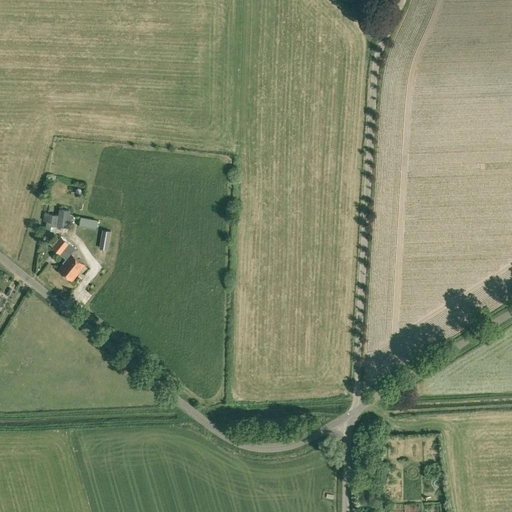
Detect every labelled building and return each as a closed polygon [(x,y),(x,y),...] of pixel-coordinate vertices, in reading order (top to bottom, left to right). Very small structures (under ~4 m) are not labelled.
[(44,212),(43,220),(46,221),(44,235),(55,236),(57,225),(68,227),(69,218),(71,219),(72,215),(70,214),(70,210),(60,208),(59,215),(44,212)] [(79,226),(97,229),(98,219),(81,216),(79,226)] [(99,248),(109,250),(112,231),(102,229),(99,248)] [(75,247),(61,236),(52,247),(66,258),(71,253),(75,247)] [(66,258),(58,269),(72,280),(85,264),(71,253),(66,258)] [(94,296),(87,288),(92,283),(90,280),(75,295),(85,305),(94,296)]
